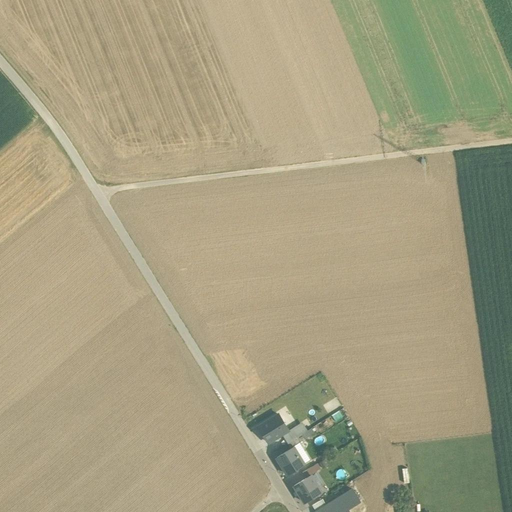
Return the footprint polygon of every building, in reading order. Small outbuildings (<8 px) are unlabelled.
[(279,415),(259,427),(268,443),(288,431),(279,415)] [(283,437),(287,443),(305,432),(301,426),(283,437)] [(287,443),(290,448),(314,434),(311,429),(287,443)] [(304,464),(294,447),(277,458),(287,475),(304,464)] [(317,458),(308,464),(310,468),(317,464),(320,462),(317,458)] [(310,468),(302,473),(306,479),(311,475),(321,469),(317,464),(310,468)] [(408,474),(407,468),(402,469),(404,483),(410,482),(409,474),(408,474)] [(306,479),(294,486),(305,503),(322,492),(311,475),(306,479)] [(325,505),(315,510),(316,511),(349,511),(348,509),(360,501),(352,488),(325,505)] [(322,499),(312,505),(315,510),(325,505),(322,499)]
